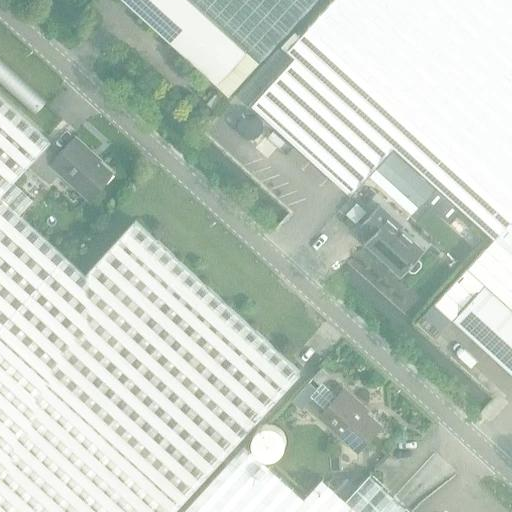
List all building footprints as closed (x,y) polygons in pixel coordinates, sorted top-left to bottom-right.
[(190,0),(126,0),(216,83),(230,96),(260,62),(190,0)] [(190,0),(260,62),(317,0),(190,0)] [(511,0),(334,0),(288,51),(296,57),(394,147),(438,188),(495,240),(507,226),(511,220),(511,0)] [(296,57),(252,104),(351,195),(368,176),(394,147),(296,57)] [(206,104),(213,110),(222,100),(215,94),(206,104)] [(0,511),(169,511),(236,440),(300,371),(298,369),(236,313),(136,221),(85,276),(71,264),(17,214),(0,198),(0,186),(7,178),(33,151),(45,138),(0,96),(0,511)] [(86,198),(109,174),(73,140),(58,155),(49,147),(31,165),(49,182),(59,173),(86,198)] [(394,147),(368,176),(412,216),(436,190),(438,188),(394,147)] [(0,186),(0,198),(17,214),(30,199),(7,178),(0,186)] [(357,203),(347,214),(356,223),(366,212),(357,203)] [(373,235),(366,242),(402,277),(409,270),(412,272),(416,272),(422,266),(422,262),(419,259),(426,252),(402,230),(404,227),(381,205),(362,225),(373,235)] [(460,278),(436,304),(489,352),(511,373),(511,231),(507,226),(495,240),(460,278)] [(321,369),(313,378),(321,385),(329,376),(321,369)] [(309,382),(303,389),(311,396),(317,390),(316,389),(309,382)] [(357,451),(380,426),(366,413),(368,412),(345,391),(320,417),(357,451)] [(305,453),(305,452),(304,445),(300,438),(297,436),(293,433),(286,431),(278,432),(274,434),(270,437),(267,440),(264,445),(263,452),(264,460),(266,463),(269,467),(273,470),(276,472),(283,473),(291,472),(294,471),(298,468),(303,462),(304,457),(305,453)] [(318,511),(305,499),(246,445),(184,511),(318,511)] [(412,511),(396,497),(371,475),(346,501),(323,479),(305,499),(318,511),(412,511)]
